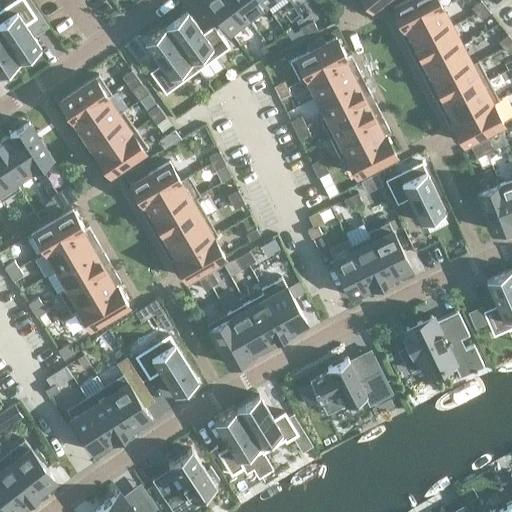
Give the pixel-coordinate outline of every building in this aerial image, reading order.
[(17,0),(11,4),(0,11),(0,33),(19,62),(41,47),(26,25),(36,18),(23,0),(17,0)] [(234,0),(204,0),(228,31),(247,17),(234,0)] [(261,0),(234,0),(247,17),(264,4),(261,0)] [(364,0),(372,9),(382,0),(364,0)] [(438,0),(402,0),(391,6),(403,29),(406,28),(405,26),(442,7),(438,0)] [(480,0),(479,0),(471,7),(476,13),(485,5),(480,0)] [(485,5),(476,13),(481,19),(490,11),(485,5)] [(442,7),(405,26),(406,28),(415,46),(452,26),(442,7)] [(188,11),(166,26),(197,69),(228,46),(213,25),(204,33),(188,11)] [(313,19),(305,23),(311,33),(318,30),(313,19)] [(305,23),(298,26),(304,37),(311,33),(305,23)] [(166,26),(145,42),(160,64),(150,71),(165,92),(197,69),(166,26)] [(452,26),(415,46),(425,65),(462,45),(452,26)] [(0,74),(19,62),(0,33),(0,74)] [(511,39),(507,33),(498,41),(503,47),(511,39)] [(308,49),(289,59),(300,82),(308,78),(307,76),(344,57),(346,56),(335,36),(324,41),(308,49)] [(322,36),(306,44),(308,49),(324,41),(322,36)] [(274,39),(266,43),(272,53),(279,50),(274,39)] [(511,39),(503,47),(508,53),(511,49),(511,39)] [(266,43),(259,46),(265,57),(272,53),(266,43)] [(462,45),(425,65),(435,84),(472,64),(471,63),(462,45)] [(344,57),(307,76),(308,78),(317,95),(353,76),(344,57)] [(472,64),(435,84),(445,103),(489,80),(478,59),(471,63),(472,64)] [(131,70),(122,77),(126,83),(136,75),(131,70)] [(136,75),(126,83),(131,88),(140,81),(136,75)] [(93,76),(59,100),(72,119),(106,95),(93,76)] [(353,76),(317,95),(326,114),(327,115),(364,96),(353,76)] [(283,79),(273,85),(276,92),(287,86),(283,79)] [(489,80),(445,103),(454,120),(455,123),(493,103),(499,100),(489,80)] [(287,86),(276,92),(280,99),(290,93),(287,86)] [(106,95),(72,119),(84,136),(119,113),(106,95)] [(326,114),(319,117),(329,137),(373,115),(364,96),(327,115),(326,114)] [(454,120),(452,121),(463,144),(504,122),(493,103),(455,123),(454,120)] [(156,104),(147,111),(151,117),(161,110),(156,104)] [(161,110),(151,117),(156,122),(165,115),(161,110)] [(119,113),(84,136),(97,154),(131,131),(119,113)] [(301,115),(290,120),(295,129),(305,124),(301,115)] [(373,115),(329,137),(340,158),(347,154),(346,153),(383,134),(373,115)] [(28,122),(9,134),(32,169),(30,170),(34,175),(54,162),(28,122)] [(305,124),(295,129),(299,138),(310,132),(305,124)] [(181,138),(174,128),(159,139),(165,147),(181,138)] [(131,131),(97,154),(110,173),(144,150),(131,131)] [(383,134),(346,153),(347,154),(357,173),(396,153),(385,133),(383,134)] [(9,134),(0,139),(0,159),(14,181),(15,180),(30,170),(32,169),(9,134)] [(488,138),(479,142),(485,153),(493,148),(488,138)] [(479,142),(471,147),(476,157),(485,153),(479,142)] [(219,150),(208,155),(212,162),(222,157),(219,150)] [(222,157),(212,162),(215,169),(226,164),(222,157)] [(321,157),(311,163),(314,170),(325,164),(321,157)] [(0,159),(0,199),(1,201),(21,188),(15,180),(14,181),(0,159)] [(168,160),(130,182),(142,202),(144,201),(180,180),(180,179),(168,160)] [(422,161),(387,178),(398,201),(406,197),(420,224),(446,211),(422,161)] [(325,164),(314,170),(318,176),(328,171),(325,164)] [(180,180),(144,201),(155,220),(191,199),(191,200),(200,195),(188,174),(180,179),(180,180)] [(46,175),(40,179),(45,187),(52,183),(46,175)] [(511,178),(499,183),(511,218),(511,178)] [(511,218),(499,183),(477,192),(492,230),(511,222),(511,218)] [(237,189),(227,194),(230,201),(241,196),(237,189)] [(357,191),(350,195),(356,205),(363,202),(357,191)] [(59,194),(52,198),(58,208),(65,204),(59,194)] [(350,195),(343,198),(349,209),(356,205),(350,195)] [(241,196),(230,201),(234,208),(244,203),(241,196)] [(52,198),(45,202),(51,212),(58,208),(52,198)] [(191,199),(155,220),(166,238),(202,217),(191,200),(191,199)] [(72,209),(31,233),(43,254),(47,252),(46,250),(83,228),(72,209)] [(314,227),(318,225),(324,222),(318,211),(310,215),(308,216),(314,227)] [(22,216),(15,220),(21,230),(28,226),(22,216)] [(202,217),(166,238),(177,257),(212,236),(202,217)] [(15,220),(8,224),(14,234),(21,230),(15,220)] [(388,220),(367,231),(369,235),(370,235),(390,277),(411,267),(388,220)] [(314,227),(307,230),(311,237),(321,232),(318,225),(314,227)] [(83,228),(46,250),(47,252),(57,269),(99,244),(88,226),(83,229),(83,228)] [(256,227),(245,233),(249,240),(260,234),(256,227)] [(369,235),(349,245),(351,249),(352,248),(371,286),(390,277),(370,235),(369,235)] [(177,257),(175,258),(186,278),(224,256),(212,236),(177,257)] [(99,244),(57,269),(68,288),(110,263),(99,244)] [(351,249),(332,258),(350,296),(371,286),(352,248),(351,249)] [(249,249),(242,253),(249,264),(255,260),(249,249)] [(242,253),(236,257),(242,267),(249,264),(242,253)] [(15,261),(4,268),(9,274),(19,268),(15,261)] [(68,289),(61,293),(72,313),(75,311),(74,309),(116,284),(116,285),(121,282),(110,263),(68,288),(68,289)] [(19,268),(9,274),(13,281),(23,274),(19,268)] [(496,304),(482,310),(493,334),(511,326),(511,272),(510,268),(485,279),(496,304)] [(211,271),(205,275),(211,285),(217,282),(211,271)] [(205,275),(198,278),(204,289),(211,285),(205,275)] [(282,277),(261,289),(263,291),(264,291),(287,331),(306,320),(293,296),(287,286),(282,277)] [(298,280),(287,286),(293,296),(303,291),(298,280)] [(116,284),(74,309),(75,311),(86,329),(128,304),(116,285),(116,284)] [(263,291),(245,301),(268,342),(287,331),(264,291),(263,291)] [(38,297),(27,303),(32,310),(42,304),(38,297)] [(245,301),(227,312),(249,352),(268,342),(245,301)] [(42,304),(32,310),(36,317),(46,310),(42,304)] [(399,351),(400,352),(408,369),(408,370),(409,370),(419,365),(422,364),(426,373),(453,360),(452,357),(458,354),(467,372),(483,364),(474,345),(464,349),(460,340),(469,335),(457,311),(435,321),(432,315),(405,328),(408,334),(406,335),(405,336),(406,337),(406,336),(411,346),(399,351)] [(227,312),(207,323),(229,363),(249,352),(227,312)] [(170,333),(135,355),(150,378),(162,371),(178,395),(201,381),(170,333)] [(68,343),(58,350),(64,359),(74,353),(68,343)] [(84,355),(78,359),(84,369),(91,365),(87,359),(84,355)] [(320,398),(321,399),(339,390),(345,402),(364,392),(369,402),(391,391),(379,367),(359,378),(348,357),(327,367),(329,369),(311,379),(311,380),(299,386),(308,404),(320,398)] [(123,373),(107,383),(134,426),(150,416),(123,373)] [(56,383),(46,389),(51,396),(61,389),(56,383)] [(107,383),(89,394),(116,437),(134,426),(107,383)] [(89,394),(66,409),(93,452),(116,437),(89,394)] [(258,394),(236,408),(263,451),(284,439),(285,441),(297,433),(284,411),(273,418),(258,394)] [(236,408),(214,422),(229,445),(218,452),(231,474),(243,466),(241,462),(261,450),(262,452),(263,451),(236,408)] [(0,428),(9,423),(2,411),(0,412),(0,428)] [(24,438),(6,452),(38,493),(56,478),(24,438)] [(173,471),(154,484),(169,506),(188,494),(192,500),(216,485),(213,482),(218,478),(209,465),(205,468),(191,448),(168,463),(173,471)] [(6,452),(0,457),(0,479),(21,506),(38,493),(6,452)] [(0,479),(0,511),(13,511),(21,506),(0,479)] [(135,511),(120,491),(93,511),(150,511),(148,511),(135,511)] [(511,511),(511,501),(511,502),(510,501),(490,511),(511,511)]
